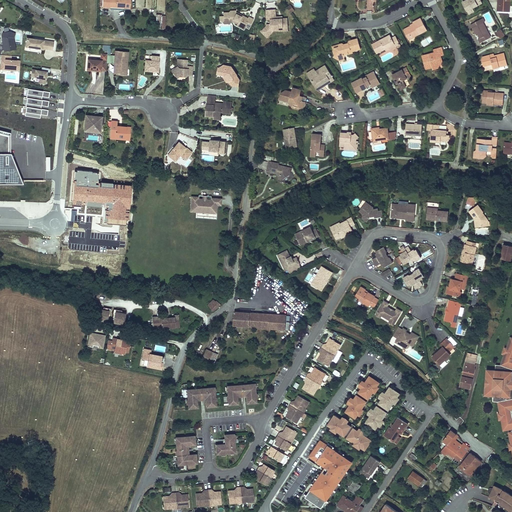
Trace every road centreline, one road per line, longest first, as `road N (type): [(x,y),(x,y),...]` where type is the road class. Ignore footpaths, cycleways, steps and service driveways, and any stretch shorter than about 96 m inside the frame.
road 1 (residential): [(262,511),(360,363),(371,361),(430,412)]
road 2 (residential): [(230,296),(268,67)]
road 3 (unclassified): [(146,473),(187,345),(230,296)]
road 4 (unclassified): [(268,67),(262,58),(207,42),(109,34)]
road 5 (unclassified): [(439,242),(431,293),(420,302),(353,266)]
road 6 (residential): [(198,89),(163,114),(144,100),(69,97)]
road 7 (residential): [(259,420),(323,318)]
road 8 (unclassified): [(69,97),(71,40),(22,0)]
